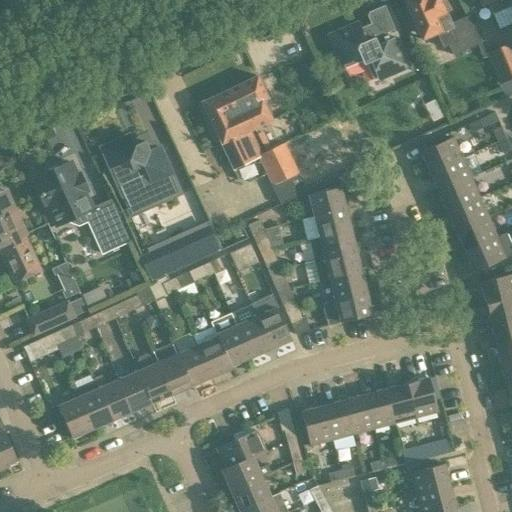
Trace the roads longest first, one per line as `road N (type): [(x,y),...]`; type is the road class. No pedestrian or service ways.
road 1 (residential): [(174,440),(194,412),(284,371),(427,333)]
road 2 (tertiary): [(0,81),(188,0)]
road 3 (residential): [(427,333),(455,339),(490,511)]
road 4 (residential): [(47,486),(141,443),(174,440)]
road 5 (residential): [(427,333),(398,211)]
